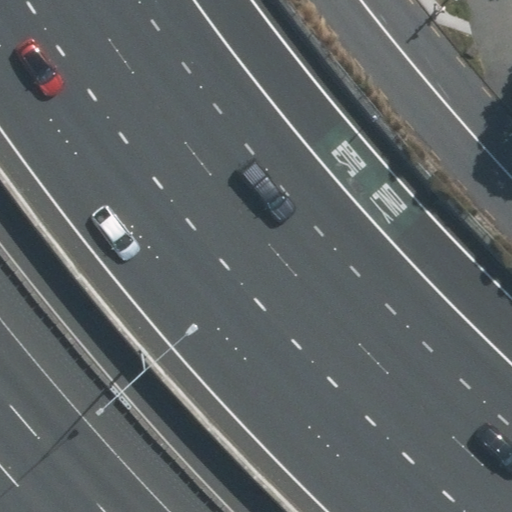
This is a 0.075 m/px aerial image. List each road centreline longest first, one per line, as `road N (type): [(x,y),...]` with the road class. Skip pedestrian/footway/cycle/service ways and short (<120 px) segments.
road 1 (motorway): [(27,0),(106,114),(229,261),(474,511)]
road 2 (residential): [(361,0),(511,177)]
road 3 (motorway): [(105,511),(0,386)]
